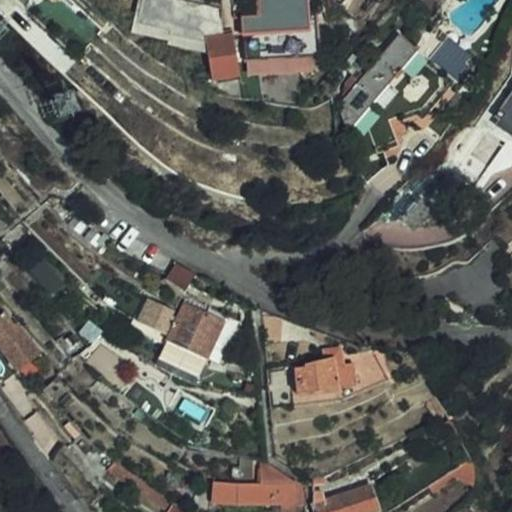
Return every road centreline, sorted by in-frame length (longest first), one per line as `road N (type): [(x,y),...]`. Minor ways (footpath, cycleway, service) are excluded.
road 1 (unclassified): [(511,337),(377,324),(271,291),(173,236),(96,177),(0,71)]
road 2 (unclassified): [(78,511),(0,413)]
